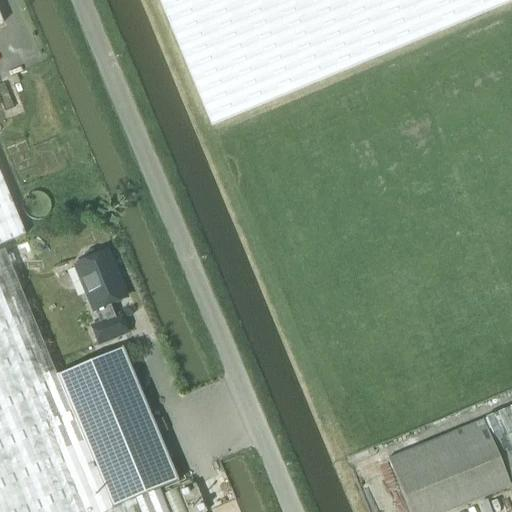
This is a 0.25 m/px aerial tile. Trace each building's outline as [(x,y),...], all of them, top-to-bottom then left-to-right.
[(511,0),(158,0),(210,125),(511,0)] [(0,245),(24,236),(0,178),(0,245)] [(177,482),(121,348),(55,377),(2,249),(0,249),(0,511),(166,511),(158,491),(177,482)] [(120,300),(109,274),(113,272),(105,252),(96,256),(94,252),(90,250),(83,253),(81,257),(82,261),(73,265),(92,311),(93,311),(99,324),(90,328),(97,344),(124,332),(118,316),(114,318),(108,305),(120,300)] [(485,419),(387,460),(408,511),(446,511),(511,485),(511,486),(511,406),(484,418),(485,419)] [(178,492),(186,511),(204,511),(194,485),(178,492)]
